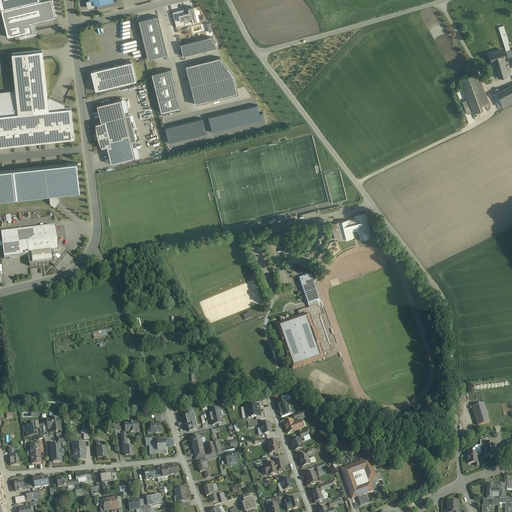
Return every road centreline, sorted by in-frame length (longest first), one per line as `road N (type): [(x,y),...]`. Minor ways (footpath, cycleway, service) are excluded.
road 1 (unclassified): [(461,483),(445,301),(257,53)]
road 2 (track): [(456,441),(387,440),(278,372),(265,330),(269,314),(305,302),(291,259)]
road 3 (residential): [(0,292),(69,272),(96,237),(71,24)]
road 4 (unclassified): [(445,0),(257,53)]
road 5 (residential): [(3,473),(182,459)]
road 6 (unknown): [(89,165),(148,148),(126,90),(81,101)]
road 7 (track): [(90,252),(164,399)]
road 8 (residential): [(309,511),(267,397)]
